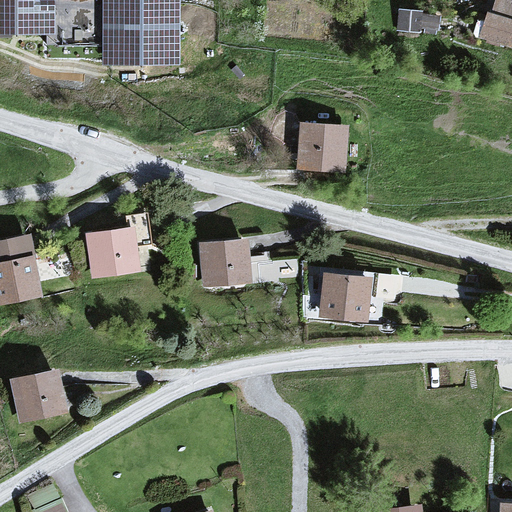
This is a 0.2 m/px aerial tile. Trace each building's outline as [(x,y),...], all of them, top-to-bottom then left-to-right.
[(54,0),(0,0),(0,34),(55,34),(54,0)] [(181,0),(103,0),(104,64),(181,64),(181,0)] [(511,1),(507,0),(495,0),(482,42),(511,51),(511,1)] [(399,7),(399,23),(438,24),(439,8),(399,7)] [(350,127),(298,125),(296,176),(348,178),(350,127)] [(132,226),(84,234),(92,281),(140,272),(132,226)] [(29,236),(0,242),(0,308),(43,299),(29,236)] [(247,238),(199,243),(204,289),(251,285),(247,238)] [(368,279),(321,276),(319,320),(365,323),(368,279)] [(56,369),(9,382),(20,424),(67,412),(56,369)] [(34,511),(65,511),(68,511),(56,481),(27,493),(34,511)]
